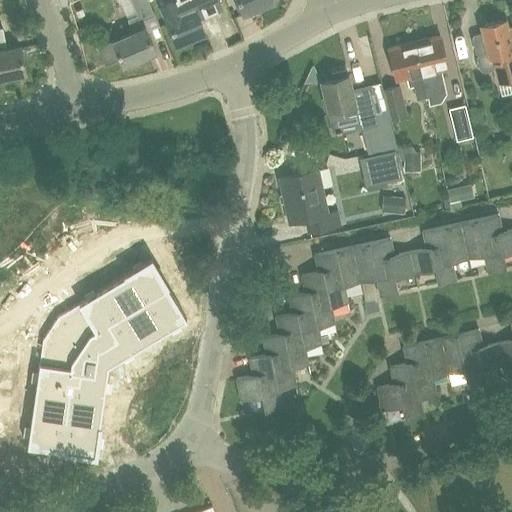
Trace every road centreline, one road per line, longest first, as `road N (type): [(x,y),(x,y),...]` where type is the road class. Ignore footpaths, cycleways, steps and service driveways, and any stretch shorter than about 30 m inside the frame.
road 1 (residential): [(190,435),(248,155),(228,67)]
road 2 (residential): [(190,435),(289,480),(317,481),(511,413)]
road 3 (residential): [(44,511),(190,435)]
road 4 (residential): [(76,111),(228,67)]
